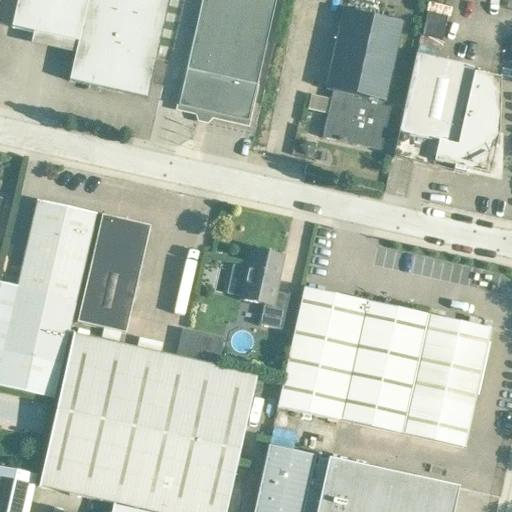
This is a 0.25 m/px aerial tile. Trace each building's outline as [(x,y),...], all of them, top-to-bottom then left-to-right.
[(17,0),(15,10),(11,29),(77,44),(69,83),(147,100),(169,0),(17,0)] [(201,0),(178,107),(248,123),(275,0),(201,0)] [(332,93),(326,120),(322,140),(380,153),(385,133),(390,110),(383,108),(402,25),(342,12),(325,91),(332,93)] [(478,70),(458,66),(416,56),(402,117),(392,159),(412,164),(417,141),(437,145),(433,164),(453,169),(453,173),(465,176),(466,172),(497,178),(499,81),(476,76),(478,70)] [(0,388),(53,400),(60,368),(74,307),(91,236),(95,216),(37,203),(32,223),(17,289),(0,284),(0,388)] [(101,218),(96,237),(76,325),(124,336),(149,229),(101,218)] [(230,282),(244,285),(240,301),(264,306),(259,327),(281,332),(289,297),(275,294),(283,259),(265,255),(265,257),(256,255),(256,253),(251,251),(247,271),(233,268),(230,282)] [(490,331),(427,317),(365,304),(303,290),(276,409),(464,450),(490,331)] [(218,367),(223,341),(182,332),(176,358),(218,367)] [(225,511),(256,378),(164,358),(73,337),(38,490),(113,506),(111,511),(225,511)] [(354,434),(350,453),(375,458),(379,438),(354,434)] [(268,448),(253,511),(452,511),(458,490),(328,462),(328,461),(315,459),(268,448)] [(0,468),(0,511),(28,511),(36,477),(0,468)]
